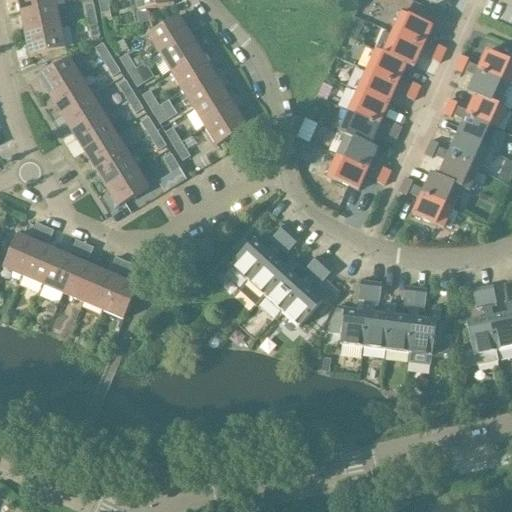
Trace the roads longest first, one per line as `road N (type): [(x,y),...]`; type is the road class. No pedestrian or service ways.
road 1 (tertiary): [(153,511),(176,496),(511,428)]
road 2 (residential): [(34,168),(73,221),(138,241),(161,238),(284,169)]
road 3 (residential): [(511,246),(444,262),(366,247),(313,217),(284,169)]
road 4 (residential): [(284,169),(267,82),(208,0)]
road 5 (residential): [(402,162),(476,0)]
